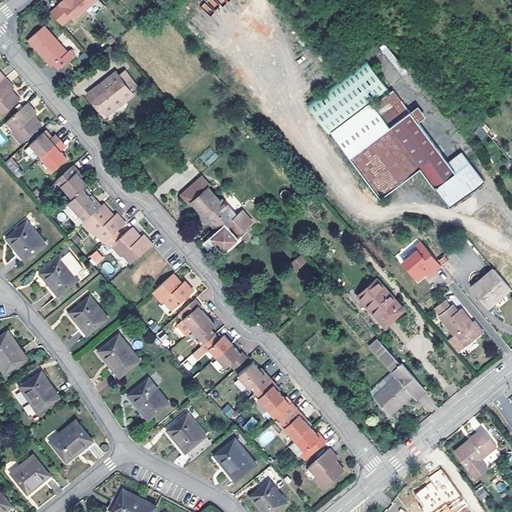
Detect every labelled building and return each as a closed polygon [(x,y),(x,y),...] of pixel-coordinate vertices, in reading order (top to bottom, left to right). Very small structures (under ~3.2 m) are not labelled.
[(96,0),(62,0),(58,4),(59,5),(51,12),(63,26),(71,18),(74,21),(96,0)] [(205,0),(200,5),(209,16),(227,0),(205,0)] [(41,48),(54,64),(60,70),(76,56),(70,50),(68,52),(44,26),(28,40),(38,51),(41,48)] [(52,66),(54,64),(41,48),(38,51),(52,66)] [(124,73),(118,77),(125,87),(131,82),(124,73)] [(123,101),(125,103),(125,104),(133,98),(130,94),(136,90),(131,82),(125,87),(118,77),(116,74),(108,80),(110,84),(101,90),(99,87),(90,93),(105,114),(123,101)] [(7,76),(0,81),(0,116),(19,100),(12,92),(10,95),(7,92),(10,90),(15,85),(7,76)] [(419,167),(448,206),(482,181),(461,152),(447,162),(409,110),(408,111),(384,78),(363,92),(366,95),(325,125),(380,198),(419,167)] [(110,84),(108,80),(99,87),(101,90),(110,84)] [(104,119),(125,103),(123,101),(105,114),(90,93),(86,96),(104,119)] [(7,124),(29,108),(26,104),(4,122),(7,124)] [(35,113),(29,108),(7,124),(12,131),(10,133),(19,143),(20,143),(41,125),(35,118),(32,120),(29,118),(33,115),(35,113)] [(487,132),(481,124),(474,132),(480,139),(487,132)] [(38,158),(57,142),(51,136),(46,140),(40,133),(26,145),(38,158)] [(62,148),(57,142),(38,158),(50,172),(64,160),(57,153),(62,148)] [(199,157),(208,166),(219,156),(210,147),(199,157)] [(11,158),(5,163),(17,178),(23,173),(11,158)] [(80,189),(84,185),(78,179),(73,173),(75,171),(70,166),(54,181),(69,198),(80,189)] [(205,214),(220,231),(217,234),(213,237),(224,249),(236,239),(235,236),(252,221),(243,210),(237,216),(218,195),(216,197),(208,188),(190,203),(198,211),(196,213),(200,218),(202,216),(205,214)] [(91,202),(86,196),(80,189),(69,198),(65,202),(81,221),(98,205),(93,200),(91,202)] [(107,214),(109,213),(101,203),(98,205),(81,221),(80,222),(92,234),(94,233),(102,242),(123,223),(114,213),(112,215),(109,217),(107,214)] [(205,214),(202,216),(217,234),(220,231),(205,214)] [(43,244),(25,221),(6,238),(15,249),(24,260),(43,244)] [(122,254),(130,263),(151,244),(142,234),(139,237),(137,239),(134,236),(136,234),(130,228),(111,244),(120,255),(122,254)] [(435,261),(420,243),(413,248),(415,251),(400,263),(415,281),(423,274),(430,268),(432,271),(439,265),(435,261)] [(24,260),(15,249),(11,252),(20,263),(24,260)] [(40,272),(49,284),(58,295),(77,279),(74,274),(83,267),(70,250),(61,257),(60,256),(40,272)] [(97,250),(89,256),(96,265),(104,259),(97,250)] [(301,255),(290,263),(296,271),(307,263),(301,255)] [(109,262),(103,265),(107,274),(113,272),(109,262)] [(426,277),(432,271),(430,268),(423,274),(426,277)] [(510,288),(493,268),(470,288),(486,308),(510,288)] [(180,282),(178,284),(176,286),(173,283),(176,281),(170,275),(151,292),(160,302),(162,300),(170,309),(189,292),(180,282)] [(376,278),(356,295),(384,326),(403,309),(376,278)] [(58,295),(49,284),(45,287),(54,298),(58,295)] [(69,312),(78,323),(87,334),(107,318),(89,296),(69,312)] [(454,335),(447,340),(457,352),(464,347),(481,334),(472,322),(460,307),(457,310),(452,304),(450,305),(444,298),(435,305),(441,313),(438,315),(454,335)] [(179,320),(189,331),(204,318),(195,307),(197,305),(192,300),(179,312),(175,316),(179,320)] [(194,341),(198,347),(212,335),(207,329),(211,325),(204,318),(189,331),(196,340),(194,341)] [(474,321),(472,322),(481,334),(483,332),(474,321)] [(87,334),(78,323),(74,327),(83,337),(87,334)] [(7,330),(0,334),(0,366),(4,373),(26,358),(7,330)] [(98,350),(111,366),(119,377),(139,360),(118,334),(98,350)] [(205,350),(212,358),(228,345),(221,336),(217,340),(212,335),(198,347),(203,352),(205,350)] [(379,359),(387,351),(380,342),(371,350),(379,359)] [(226,365),(231,370),(244,359),(239,353),(237,355),(228,345),(212,358),(222,369),(226,365)] [(387,351),(379,359),(391,372),(399,364),(387,351)] [(257,370),(251,363),(235,376),(251,394),(268,378),(264,374),(262,376),(257,370)] [(399,364),(391,372),(370,390),(374,394),(373,395),(388,413),(411,394),(410,393),(419,385),(400,363),(399,364)] [(115,380),(119,377),(111,366),(106,370),(115,380)] [(58,397),(41,371),(19,385),(38,412),(58,397)] [(148,378),(128,394),(140,408),(148,419),(168,403),(148,378)] [(282,398),(275,391),(271,385),(273,384),(268,378),(251,394),(266,412),(282,398)] [(410,393),(411,394),(415,399),(425,391),(419,385),(410,393)] [(229,404),(222,409),(228,418),(235,413),(229,404)] [(293,440),(309,426),(298,414),(300,412),(295,407),(279,421),(284,426),(282,428),(293,440)] [(144,422),(148,419),(140,408),(135,412),(144,422)] [(167,429),(177,441),(185,452),(206,436),(188,413),(167,429)] [(249,433),(258,421),(251,416),(243,428),(249,433)] [(66,461),(82,448),(92,440),(76,419),(50,441),(66,461)] [(262,445),(278,432),(271,425),(256,438),(262,445)] [(300,453),(305,458),(325,440),(320,435),(318,436),(309,426),(293,440),(303,450),(300,453)] [(479,460),(491,451),(496,446),(482,428),(454,451),(475,478),(486,469),(485,468),(479,460)] [(214,454),(226,470),(235,480),(256,464),(234,437),(214,454)] [(92,440),(82,448),(85,452),(96,445),(92,440)] [(185,452),(177,441),(173,444),(182,455),(185,452)] [(328,448),(308,465),(316,474),(314,475),(324,486),(343,469),(337,462),(335,464),(332,461),(335,459),(336,457),(328,448)] [(497,458),(491,451),(479,460),(485,468),(497,458)] [(27,492),(39,483),(50,474),(33,454),(11,472),(27,492)] [(449,508),(463,499),(442,468),(430,476),(433,480),(416,492),(424,504),(421,506),(425,511),(439,511),(448,506),(449,508)] [(231,483),(235,480),(226,470),(222,473),(231,483)] [(50,474),(39,483),(42,487),(53,479),(50,474)] [(269,479),(249,496),(262,511),(274,511),(287,502),(269,479)] [(105,509),(110,511),(123,489),(112,497),(105,509)] [(152,511),(156,507),(123,489),(110,511),(152,511)] [(486,489),(477,490),(479,498),(487,497),(486,489)] [(0,511),(2,511),(11,505),(0,490),(0,511)]
